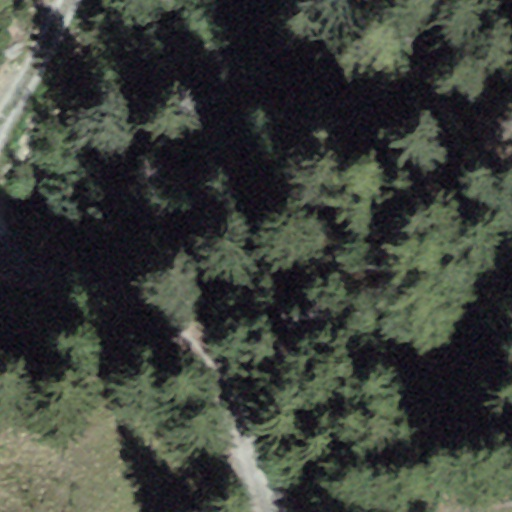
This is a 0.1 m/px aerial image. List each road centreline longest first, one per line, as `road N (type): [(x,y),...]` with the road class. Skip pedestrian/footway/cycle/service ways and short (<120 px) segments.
road 1 (track): [(0,244),(10,261),(156,313),(197,348),(251,468),(257,511)]
road 2 (track): [(62,0),(0,119)]
